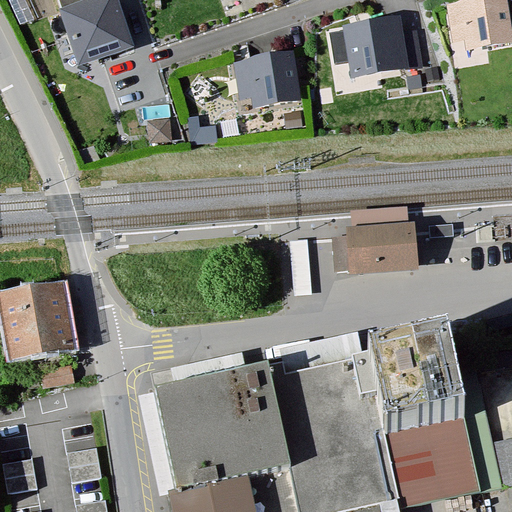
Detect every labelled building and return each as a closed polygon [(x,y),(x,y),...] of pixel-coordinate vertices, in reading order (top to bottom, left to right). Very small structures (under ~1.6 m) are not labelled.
[(91,0),(58,0),(78,64),(128,49),(113,0),(97,0),(92,2),(91,0)] [(505,2),(463,7),(469,50),(510,44),(505,2)] [(400,24),(348,29),(353,78),(404,73),(400,24)] [(294,62),(250,67),(254,108),(298,103),(294,62)] [(168,138),(166,120),(151,122),(153,139),(168,138)] [(429,232),(429,238),(453,236),(452,224),(429,226),(429,232)] [(410,229),(342,235),(343,238),(346,271),(414,265),(410,229)] [(311,292),(311,237),(291,237),(292,292),(311,292)] [(59,289),(0,299),(0,336),(5,366),(71,354),(59,289)] [(286,366),(159,397),(184,500),(174,503),(176,511),(424,511),(507,492),(468,333),(289,377),(286,366)] [(99,448),(67,452),(72,485),(103,480),(99,448)] [(34,462),(3,466),(7,496),(38,491),(34,462)] [(109,511),(108,501),(77,505),(78,511),(109,511)]
